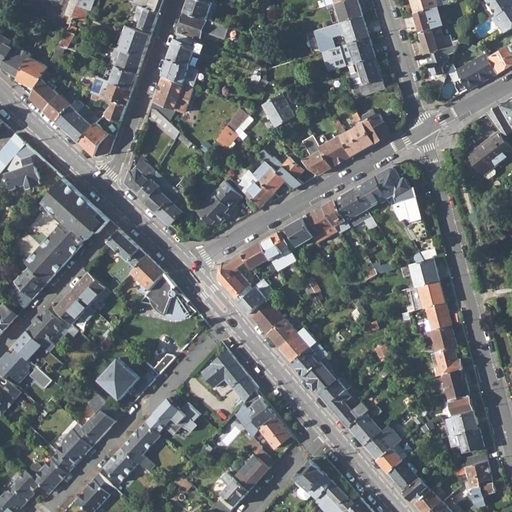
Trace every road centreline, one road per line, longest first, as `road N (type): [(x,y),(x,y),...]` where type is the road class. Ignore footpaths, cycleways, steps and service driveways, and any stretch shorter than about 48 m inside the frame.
road 1 (residential): [(511,448),(427,131)]
road 2 (residential): [(427,131),(188,266)]
road 3 (residential): [(48,511),(234,319)]
road 4 (residential): [(176,0),(103,184)]
road 5 (residential): [(0,348),(128,209)]
road 6 (residential): [(234,319),(325,430)]
road 7 (residential): [(0,91),(103,184)]
road 8 (residential): [(427,131),(385,0)]
